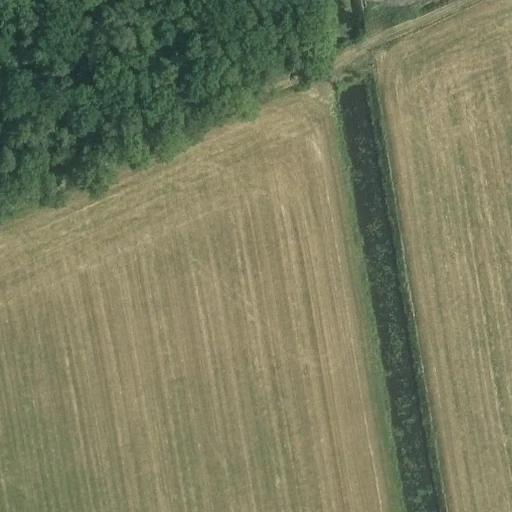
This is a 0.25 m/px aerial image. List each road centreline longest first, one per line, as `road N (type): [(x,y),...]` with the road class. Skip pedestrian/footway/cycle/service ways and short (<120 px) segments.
road 1 (track): [(0,215),(308,72)]
road 2 (track): [(308,72),(467,0)]
